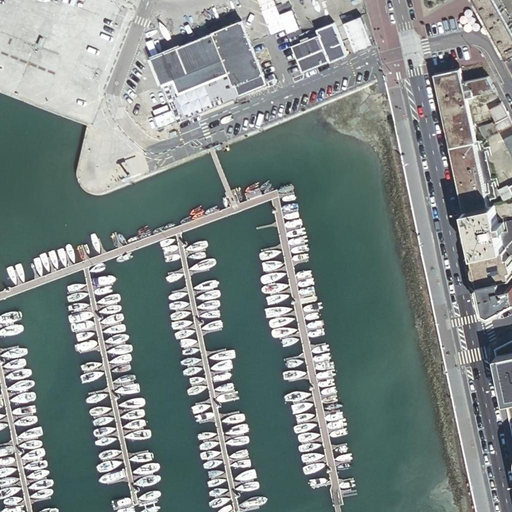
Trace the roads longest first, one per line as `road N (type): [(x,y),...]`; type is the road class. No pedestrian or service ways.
road 1 (residential): [(410,51),(474,340)]
road 2 (residential): [(474,340),(507,511)]
road 3 (residential): [(511,92),(480,39),(410,51)]
